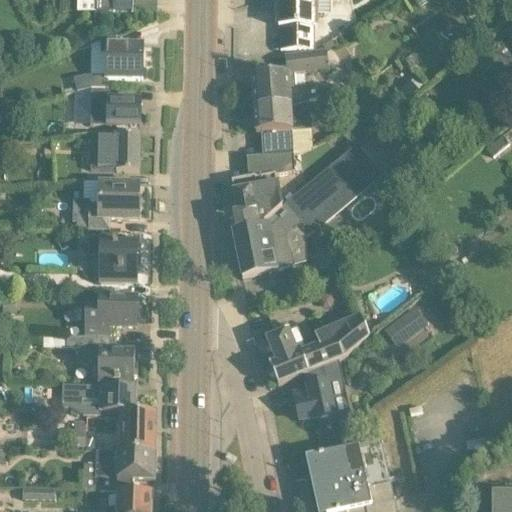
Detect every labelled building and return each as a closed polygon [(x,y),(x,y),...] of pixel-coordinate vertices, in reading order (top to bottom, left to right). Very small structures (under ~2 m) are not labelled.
[(77,0),(77,16),(132,16),(132,0),(77,0)] [(330,0),(277,0),(277,30),(280,30),(281,53),(312,53),(312,31),(315,31),(316,17),(327,18),(331,14),(330,0)] [(476,4),(472,0),(466,0),(459,6),(464,13),(476,4)] [(334,49),(331,43),(323,48),(326,53),(334,49)] [(141,83),(142,56),(128,55),(128,50),(108,50),(107,78),(90,77),(74,81),(77,94),(91,90),(107,91),(107,82),(141,83)] [(283,59),(286,77),(295,76),(328,73),(326,54),(283,59)] [(296,91),(286,92),(286,77),(252,80),(254,112),(309,107),(309,104),(319,101),(317,88),(296,91)] [(424,90),(415,79),(398,94),(407,104),(424,90)] [(140,130),(141,104),(128,104),(128,100),(109,100),(109,94),(91,94),(90,129),(140,130)] [(262,160),(293,157),(292,136),(311,134),(309,107),(254,112),(256,138),(261,138),(262,160)] [(140,159),(140,138),(116,137),(116,138),(97,138),(97,149),(97,173),(115,173),(115,175),(139,175),(139,159),(140,159)] [(486,153),(493,161),(509,148),(502,139),(486,153)] [(241,281),(288,272),(284,252),(290,250),(288,241),(296,234),(304,243),(313,236),(316,236),(382,179),(381,178),(360,152),(357,148),(282,211),(261,230),(233,237),(241,281)] [(261,230),(282,211),(276,179),(295,175),(293,157),(262,160),(246,161),(246,162),(253,162),(254,181),(231,185),(234,197),(233,197),(239,220),(230,222),(233,237),(261,230)] [(138,223),(139,190),(100,190),(100,207),(89,207),(89,203),(73,203),(73,226),(77,226),(77,233),(110,233),(110,222),(138,223)] [(139,272),(140,260),(138,260),(138,247),(116,247),(116,243),(91,243),(90,259),(101,259),(101,286),(137,287),(137,272),(139,272)] [(1,317),(15,317),(16,302),(1,302),(1,317)] [(87,341),(100,342),(109,342),(109,330),(136,331),(136,303),(101,303),(100,316),(88,316),(87,341)] [(303,379),(337,364),(346,361),(369,342),(360,321),(315,341),(319,350),(295,360),(284,335),(266,343),(275,368),(269,370),(277,390),(303,379)] [(403,321),(387,333),(399,349),(415,336),(403,321)] [(100,342),(87,341),(67,341),(66,352),(77,352),(76,366),(98,367),(98,384),(134,386),(135,357),(115,356),(115,352),(99,351),(100,342)] [(314,424),(332,420),(335,420),(328,386),(341,383),(337,364),(303,379),(309,402),(294,405),(299,424),(313,421),(314,424)] [(133,417),(133,416),(134,391),(71,390),(71,389),(26,387),(25,396),(45,397),(45,395),(56,396),(56,402),(71,403),(71,405),(99,406),(99,416),(121,417),(121,416),(133,417)] [(155,418),(133,416),(133,417),(121,416),(121,417),(120,455),(153,456),(155,418)] [(85,448),(86,441),(86,424),(74,424),(73,447),(85,448)] [(95,453),(95,442),(87,442),(86,453),(95,453)] [(396,511),(381,445),(307,462),(311,480),(306,481),(310,498),(315,497),(318,511),(396,511)] [(153,456),(120,455),(116,455),(116,456),(95,455),(95,468),(84,468),(83,494),(118,495),(119,487),(131,487),(131,483),(152,484),(153,456)] [(0,511),(10,511),(10,487),(0,487),(0,511)] [(54,505),(54,493),(23,492),(22,504),(54,505)] [(511,511),(511,495),(492,495),(491,511),(511,511)] [(104,511),(150,511),(152,497),(117,497),(116,511),(113,511),(104,511)]
